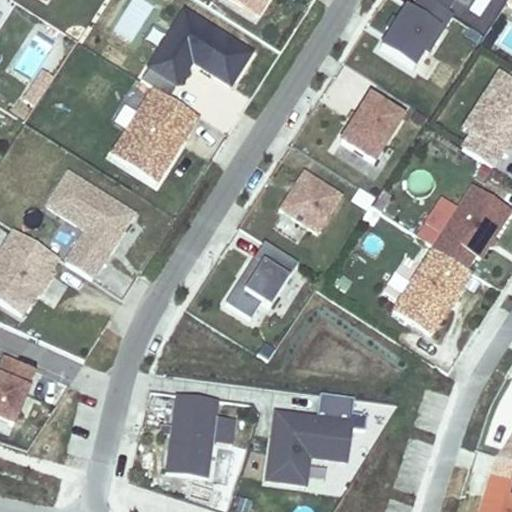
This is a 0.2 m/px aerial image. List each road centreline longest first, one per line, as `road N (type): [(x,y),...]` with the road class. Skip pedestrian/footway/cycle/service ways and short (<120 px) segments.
road 1 (residential): [(353,0),(147,308),(91,511)]
road 2 (residential): [(511,316),(487,351),(433,511)]
